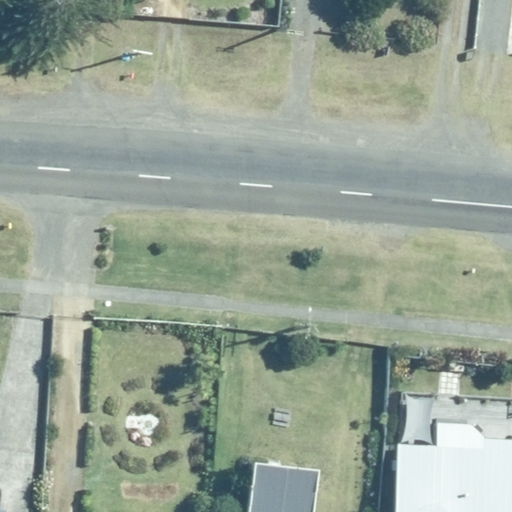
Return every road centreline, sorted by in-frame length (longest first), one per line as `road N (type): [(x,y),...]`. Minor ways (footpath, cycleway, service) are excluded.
road 1 (tertiary): [(0,164),(511,204)]
road 2 (track): [(463,0),(440,197)]
